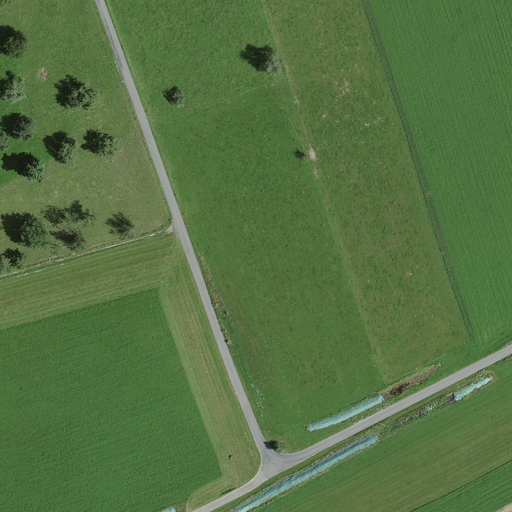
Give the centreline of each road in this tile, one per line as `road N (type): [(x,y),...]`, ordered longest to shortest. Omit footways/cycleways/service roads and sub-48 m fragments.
road 1 (unclassified): [(271,476),(99,0)]
road 2 (unclassified): [(271,476),(511,349)]
road 3 (track): [(0,279),(181,231)]
